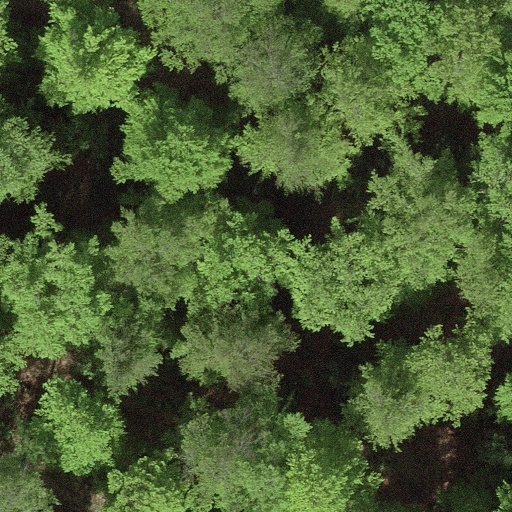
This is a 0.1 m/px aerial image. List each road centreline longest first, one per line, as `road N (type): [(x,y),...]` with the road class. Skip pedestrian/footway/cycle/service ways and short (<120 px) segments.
road 1 (track): [(485,486),(0,352)]
road 2 (track): [(511,125),(37,0)]
